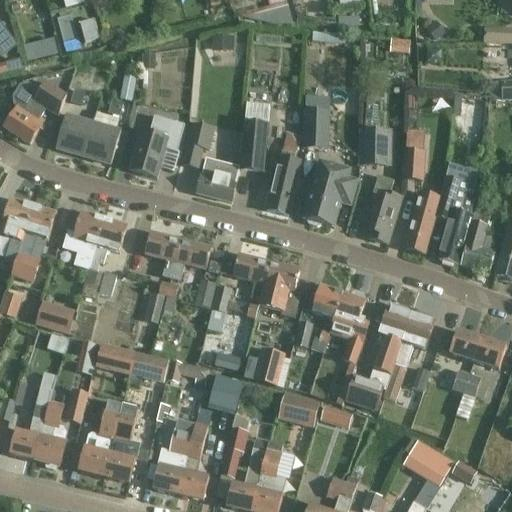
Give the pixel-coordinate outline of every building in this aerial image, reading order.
[(293,27),(286,5),(241,15),(243,21),(274,28),(293,27)] [(79,24),(85,44),(99,41),(93,20),(79,24)] [(0,56),(3,60),(18,48),(0,25),(0,56)] [(239,64),(237,36),(205,37),(206,65),(239,64)] [(32,59),(60,54),(57,39),(29,44),(32,59)] [(389,53),(408,55),(409,44),(390,42),(389,53)] [(173,62),(196,59),(195,48),(171,51),(173,62)] [(136,80),(124,78),(119,101),(131,103),(136,80)] [(501,101),(501,104),(511,103),(511,82),(491,83),(491,102),(501,101)] [(35,102),(33,104),(45,111),(58,119),(70,99),(45,84),(35,102)] [(15,111),(3,130),(29,146),(44,123),(40,120),(45,111),(33,104),(35,102),(32,100),(25,111),(18,106),(15,111)] [(240,169),(239,170),(264,173),(270,106),(247,104),(240,169)] [(304,112),(303,151),(328,152),(329,112),(304,112)] [(56,151),(84,159),(93,126),(66,118),(56,151)] [(129,173),(157,180),(165,151),(176,154),(184,127),(153,118),(148,136),(140,134),(129,173)] [(182,168),(199,172),(203,153),(209,154),(214,131),(191,125),(182,168)] [(121,134),(93,126),(84,159),(111,167),(121,134)] [(267,213),(288,218),(302,163),(295,161),(297,151),(300,139),(287,135),(284,147),(267,213)] [(407,139),(404,177),(423,178),(426,140),(407,139)] [(359,176),(374,179),(377,164),(389,165),(391,142),(361,142),(362,160),(359,176)] [(206,160),(197,196),(231,204),(239,170),(240,169),(206,160)] [(323,226),(335,229),(342,204),(352,207),(359,182),(349,179),(351,171),(320,163),(316,179),(314,179),(310,195),(311,196),(304,221),(308,221),(310,226),(318,228),(323,226)] [(369,239),(388,245),(401,200),(390,196),(394,184),(379,179),(375,192),(369,211),(377,214),(369,239)] [(440,201),(436,216),(450,220),(448,226),(438,260),(459,266),(464,248),(473,217),(474,211),(478,181),(468,179),(459,213),(454,212),(452,211),(456,199),(442,196),(440,201)] [(440,201),(436,200),(421,195),(404,250),(424,256),(436,216),(440,201)] [(2,265),(14,268),(34,209),(10,201),(0,231),(0,237),(10,241),(2,265)] [(460,267),(489,275),(495,255),(493,255),(495,244),(493,244),(495,235),(486,233),(487,228),(486,228),(493,205),(477,201),(473,217),(464,248),(465,248),(460,267)] [(14,268),(11,278),(33,285),(40,262),(30,259),(36,240),(47,244),(56,216),(34,209),(14,268)] [(75,267),(89,272),(105,221),(82,214),(75,235),(68,233),(62,248),(79,254),(75,267)] [(83,298),(98,301),(99,296),(113,299),(117,279),(98,273),(100,266),(104,267),(108,252),(119,256),(128,228),(105,221),(89,272),(83,298)] [(511,281),(511,226),(509,225),(495,277),(511,281)] [(162,279),(172,281),(182,243),(152,235),(146,258),(166,263),(162,279)] [(172,281),(180,283),(184,267),(207,273),(212,251),(182,243),(172,281)] [(239,257),(234,280),(256,285),(254,296),(252,302),(260,304),(270,265),(239,257)] [(260,304),(259,308),(281,314),(281,315),(287,317),(291,301),(288,300),(289,294),(294,295),(300,273),(270,265),(260,304)] [(160,283),(157,297),(164,299),(166,299),(169,285),(160,283)] [(211,313),(217,287),(201,283),(194,308),(211,313)] [(163,316),(172,318),(179,287),(169,285),(166,299),(163,316)] [(217,287),(211,313),(226,317),(233,292),(217,287)] [(335,324),(344,296),(320,288),(311,316),(334,323),(335,324)] [(335,324),(330,337),(350,344),(343,363),(356,368),(371,322),(361,319),(366,303),(364,302),(365,300),(364,297),(355,294),(352,295),(351,298),(344,296),(335,324)] [(0,316),(16,321),(23,300),(6,295),(0,313),(0,316)] [(164,299),(157,297),(150,296),(144,322),(158,325),(164,299)] [(35,327),(68,337),(75,313),(43,303),(35,327)] [(255,322),(259,308),(249,305),(245,319),(255,322)] [(403,316),(405,312),(392,308),(391,311),(389,311),(380,338),(378,337),(368,370),(373,372),(370,382),(354,377),(345,405),(377,415),(384,393),(385,394),(386,394),(411,318),(403,316)] [(411,318),(386,394),(384,400),(395,404),(407,372),(406,372),(414,349),(426,353),(435,326),(411,318)] [(307,352),(313,327),(301,324),(294,349),(307,352)] [(310,351),(322,355),(330,333),(323,331),(319,341),(314,339),(310,351)] [(450,357),(474,365),(482,341),(458,333),(450,357)] [(54,335),(50,349),(98,364),(103,350),(54,335)] [(499,373),(506,349),(482,341),(474,365),(499,373)] [(99,369),(130,376),(134,357),(104,350),(99,369)] [(254,384),(274,389),(282,359),(262,354),(259,363),(249,360),(243,382),(254,384)] [(167,385),(167,384),(171,366),(134,357),(130,376),(167,385)] [(171,366),(167,384),(177,386),(182,367),(171,364),(171,366)] [(422,397),(430,375),(419,371),(411,393),(422,397)] [(464,397),(470,377),(459,373),(453,393),(464,397)] [(9,457),(35,463),(50,403),(52,392),(54,393),(57,379),(44,376),(29,436),(15,433),(9,457)] [(470,377),(464,397),(474,400),(481,380),(470,377)] [(215,378),(207,410),(235,416),(242,385),(215,378)] [(81,428),(82,423),(80,422),(86,396),(72,392),(64,424),(81,428)] [(281,418),(315,426),(321,403),(287,394),(281,418)] [(456,420),(467,423),(474,400),(464,397),(463,397),(456,420)] [(0,422),(11,425),(16,403),(2,400),(0,409),(0,422)] [(50,403),(35,463),(47,466),(47,471),(56,473),(58,469),(60,470),(66,445),(64,445),(66,437),(63,432),(59,431),(64,406),(50,403)] [(118,424),(122,409),(108,405),(96,453),(85,450),(79,474),(105,480),(110,456),(114,443),(115,437),(118,424)] [(118,424),(115,437),(127,440),(129,440),(137,412),(122,409),(118,424)] [(334,429),(338,415),(325,411),(321,425),(334,429)] [(194,436),(196,427),(180,423),(171,456),(176,457),(173,471),(152,466),(149,480),(156,482),(153,492),(179,498),(194,436)] [(179,498),(205,505),(210,481),(196,477),(208,430),(196,427),(194,436),(179,498)] [(222,478),(235,481),(241,454),(244,455),(248,435),(233,431),(222,478)] [(110,456),(105,480),(129,486),(136,462),(122,459),(125,445),(127,440),(115,437),(114,443),(110,456)] [(229,510),(236,511),(254,511),(271,446),(256,443),(254,452),(245,489),(234,486),(229,510)] [(403,468),(439,490),(454,465),(418,443),(403,468)] [(271,446),(254,511),(280,511),(284,498),(283,498),(287,481),(277,479),(284,449),(271,446)] [(349,511),(363,471),(355,468),(350,481),(349,480),(348,484),(346,484),(339,505),(336,511),(349,511)] [(332,479),(326,501),(339,505),(346,484),(332,479)] [(364,511),(377,511),(382,498),(368,493),(361,511),(364,511)]
